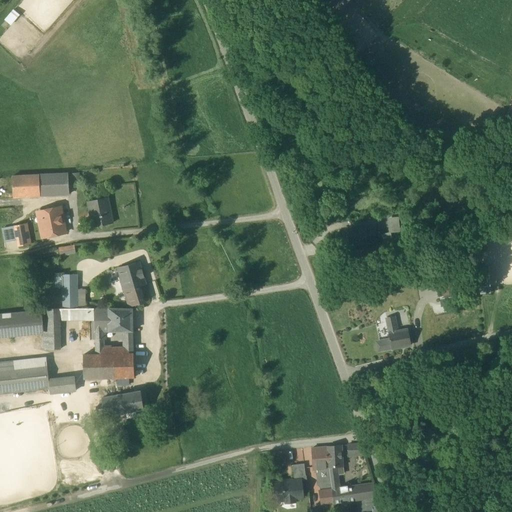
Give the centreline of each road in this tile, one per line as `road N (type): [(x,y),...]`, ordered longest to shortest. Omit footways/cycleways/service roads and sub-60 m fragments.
road 1 (residential): [(207,0),(389,511)]
road 2 (track): [(17,511),(259,448),(365,434)]
road 3 (track): [(343,373),(511,332)]
